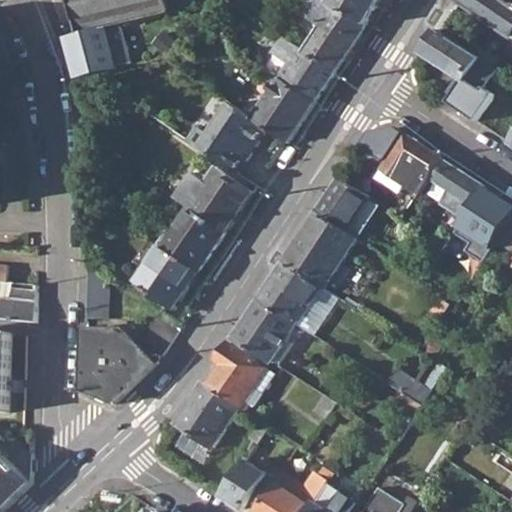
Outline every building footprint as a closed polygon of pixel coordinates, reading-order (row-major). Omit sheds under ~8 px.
[(75,0),(85,35),(111,29),(122,26),(125,25),(170,14),(174,13),(170,0),(75,0)] [(194,0),(170,0),(174,13),(185,11),(196,8),(194,0)] [(324,22),(306,49),(339,72),(371,24),(334,0),(333,0),(313,0),(307,10),(324,22)] [(333,0),(334,0),(371,24),(385,0),(333,0)] [(511,33),(511,1),(510,0),(460,0),(511,33)] [(196,20),(203,24),(213,11),(207,7),(196,20)] [(174,13),(170,14),(188,31),(196,21),(185,11),(174,13)] [(80,79),(121,68),(133,65),(125,25),(122,26),(111,29),(85,35),(70,38),(80,79)] [(442,32),(453,40),(458,33),(446,25),(442,32)] [(461,110),(479,121),(495,96),(484,89),(494,74),(499,77),(503,71),(453,40),(442,32),(440,31),(425,51),(467,78),(451,103),(461,110)] [(283,79),(319,104),(339,72),(306,49),(298,43),(286,34),(274,52),(293,65),(283,79)] [(167,57),(173,61),(185,44),(180,40),(167,57)] [(283,79),(257,119),(274,130),(292,142),(293,143),(319,104),(283,79)] [(83,98),(86,116),(103,113),(102,106),(98,107),(95,95),(83,98)] [(243,175),(274,130),(257,119),(236,104),(214,137),(202,129),(194,142),(243,175)] [(384,171),(421,195),(445,160),(417,142),(395,128),(373,133),(363,148),(388,165),(384,171)] [(444,204),(465,218),(485,187),(460,170),(451,164),(437,184),(451,193),(444,204)] [(194,209),(231,233),(257,194),(221,171),(211,185),(195,174),(179,199),(193,208),(194,209)] [(369,236),(366,234),(354,226),(372,198),(343,179),(319,213),(359,240),(364,243),(369,236)] [(91,197),(111,211),(119,198),(91,180),(91,197)] [(465,218),(491,235),(500,221),(504,223),(511,211),(511,203),(496,194),(485,187),(465,218)] [(91,197),(90,221),(111,211),(91,197)] [(384,207),(372,198),(354,226),(366,234),(384,207)] [(167,247),(204,272),(231,233),(194,209),(193,208),(176,234),(171,231),(162,244),(167,247)] [(343,265),(359,240),(319,213),(287,261),(324,285),(333,291),(336,293),(352,270),(343,265)] [(511,267),(511,220),(497,244),(511,253),(511,266),(511,267)] [(455,233),(461,237),(467,226),(462,222),(455,233)] [(151,270),(167,247),(162,244),(154,238),(138,262),(151,270)] [(438,243),(424,263),(431,268),(445,248),(438,243)] [(465,266),(478,274),(492,252),(480,243),(465,266)] [(142,284),(175,305),(184,292),(189,296),(204,272),(167,247),(151,270),(142,284)] [(88,320),(110,321),(113,276),(89,261),(88,320)] [(261,300),(305,329),(308,323),(302,319),(310,307),(324,285),(287,261),(261,300)] [(426,277),(431,268),(424,263),(419,272),(426,277)] [(0,282),(10,283),(11,266),(0,265),(0,282)] [(333,291),(324,285),(310,307),(302,319),(308,323),(305,329),(308,330),(318,313),(328,319),(332,313),(323,307),(333,291)] [(0,318),(32,322),(40,323),(40,293),(14,293),(13,302),(0,300),(0,318)] [(303,332),(305,329),(261,300),(235,338),(274,362),(296,328),(303,332)] [(431,313),(443,321),(452,307),(440,300),(431,313)] [(144,336),(165,355),(186,325),(163,309),(144,336)] [(86,388),(118,404),(159,363),(127,331),(88,329),(86,388)] [(0,412),(12,413),(14,331),(0,331),(0,412)] [(224,364),(211,384),(243,405),(250,410),(253,405),(248,403),(254,394),(270,368),(231,344),(219,362),(224,364)] [(494,389),(506,397),(511,388),(511,384),(501,378),(494,389)] [(214,444),(216,446),(243,405),(211,384),(206,381),(179,422),(191,430),(214,444)] [(402,412),(414,420),(423,405),(390,384),(382,397),(393,406),(400,406),(402,412)] [(262,400),(254,394),(248,403),(253,405),(257,408),(262,400)] [(252,437),(260,442),(272,424),(264,419),(252,437)] [(391,425),(385,434),(399,442),(404,434),(391,425)] [(448,441),(457,446),(465,434),(456,428),(448,441)] [(371,442),(391,454),(399,442),(385,434),(379,429),(371,442)] [(214,444),(191,430),(178,441),(194,454),(209,461),(212,453),(209,451),(214,444)] [(0,511),(5,511),(8,509),(34,482),(35,459),(21,444),(24,439),(20,435),(3,451),(0,448),(0,511)] [(237,503),(251,511),(257,511),(276,483),(278,479),(249,461),(226,496),(237,503)] [(311,511),(317,504),(331,482),(315,472),(306,486),(283,471),(278,479),(276,483),(257,511),(311,511)] [(419,504),(428,510),(439,492),(431,486),(419,503),(419,504)] [(413,511),(419,504),(419,503),(412,498),(405,509),(378,491),(363,511),(413,511)]
